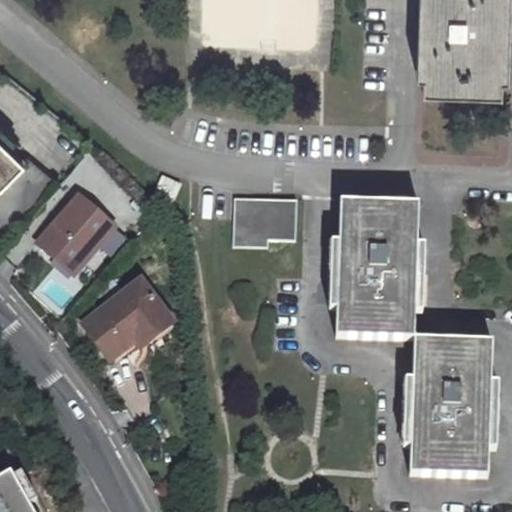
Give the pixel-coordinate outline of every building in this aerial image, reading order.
[(503,0),(425,0),(422,94),(501,97),(503,30),(503,0)] [(0,191),(24,166),(0,142),(0,191)] [(180,187),(163,179),(154,198),(171,206),(180,187)] [(114,230),(78,199),(37,247),(74,277),(114,230)] [(235,201),(235,221),(234,248),(268,249),(269,243),(295,243),(296,203),(269,202),(235,201)] [(419,208),(341,205),(336,340),(415,342),(417,274),(419,208)] [(135,343),(149,332),(154,339),(173,325),(141,284),(83,327),(110,363),(135,343)] [(149,332),(135,343),(141,350),(154,339),(149,332)] [(415,342),(410,478),(488,481),(490,416),(493,344),(415,342)]
